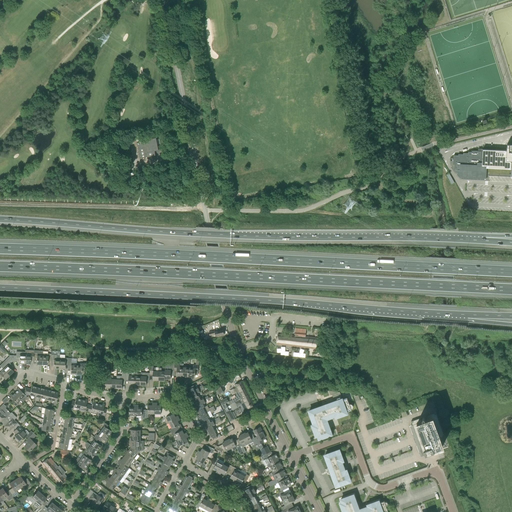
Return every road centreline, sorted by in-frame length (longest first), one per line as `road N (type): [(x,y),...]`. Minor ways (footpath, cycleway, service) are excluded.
road 1 (motorway): [(511,271),(0,248)]
road 2 (motorway): [(0,266),(511,289)]
road 3 (trunk): [(485,241),(0,219)]
road 4 (trunk): [(0,287),(466,316)]
road 5 (residential): [(451,511),(436,473),(374,487),(350,438),(290,457)]
road 6 (unclassified): [(163,0),(205,211)]
road 7 (track): [(0,205),(205,211)]
road 8 (track): [(102,1),(99,18),(0,137)]
road 9 (unclassified): [(237,347),(205,211)]
